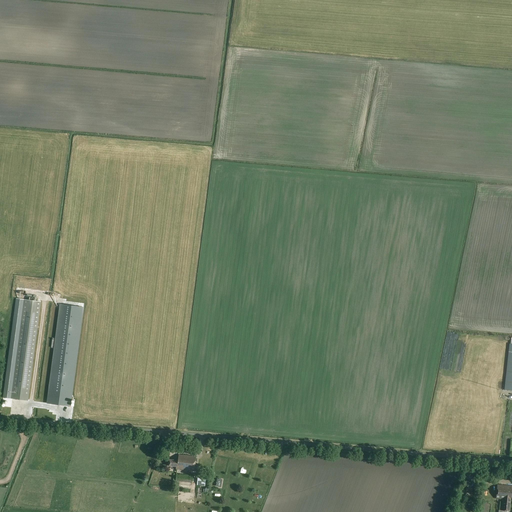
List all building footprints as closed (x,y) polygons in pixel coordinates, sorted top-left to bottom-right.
[(3,397),(12,398),(24,300),(16,298),(3,397)] [(12,398),(28,400),(41,302),(24,300),(12,398)] [(56,304),(43,403),(66,406),(79,307),(56,304)] [(187,456),(185,456),(180,455),(179,455),(178,461),(169,460),(169,466),(176,467),(176,469),(183,470),(195,471),(196,457),(187,456)] [(462,478),(470,481),(474,471),(465,468),(462,478)] [(192,483),(193,476),(176,474),(175,481),(192,483)] [(205,486),(206,478),(197,477),(197,485),(205,486)] [(511,486),(497,485),(496,499),(504,499),(503,510),(509,511),(510,500),(511,500),(511,497),(511,486)]
